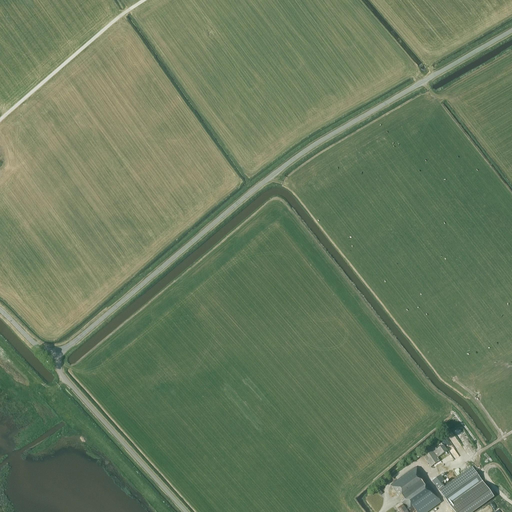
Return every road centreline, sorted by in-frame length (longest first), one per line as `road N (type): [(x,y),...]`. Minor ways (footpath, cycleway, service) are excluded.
road 1 (unclassified): [(58,354),(301,153),(511,30)]
road 2 (unclassified): [(186,511),(62,375),(58,354)]
